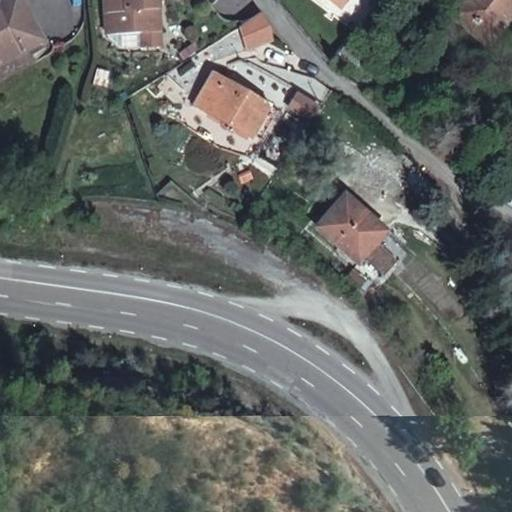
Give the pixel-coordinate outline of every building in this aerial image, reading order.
[(19,0),(1,0),(0,1),(0,62),(42,37),(19,0)] [(103,0),(104,34),(143,32),(142,23),(158,21),(157,1),(154,2),(153,0),(103,0)] [(490,47),(511,19),(511,0),(465,0),(452,17),(490,47)] [(270,26),(263,13),(242,25),(248,50),(270,44),(270,26)] [(143,32),(158,31),(158,21),(142,23),(143,32)] [(338,52),(354,67),(361,57),(345,43),(338,52)] [(266,107),(210,73),(190,106),(245,141),(266,107)] [(283,112),(310,123),(317,106),(291,94),(283,112)] [(358,260),(383,228),(340,196),(316,228),(358,260)]
